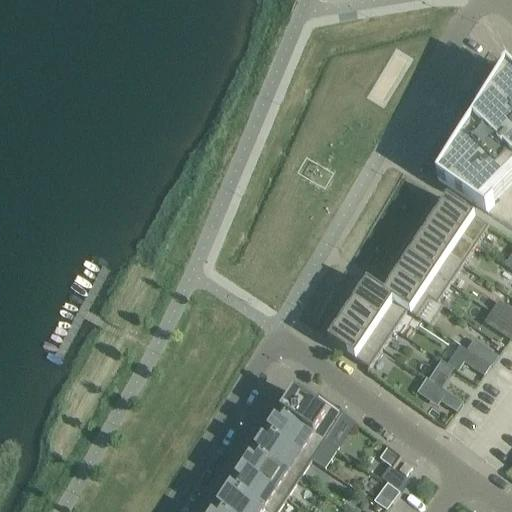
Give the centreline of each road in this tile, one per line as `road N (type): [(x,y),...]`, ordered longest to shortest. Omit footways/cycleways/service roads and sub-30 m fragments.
road 1 (residential): [(510,511),(297,348),(280,346),(259,362),(169,511)]
road 2 (residential): [(391,140),(464,20),(485,0)]
